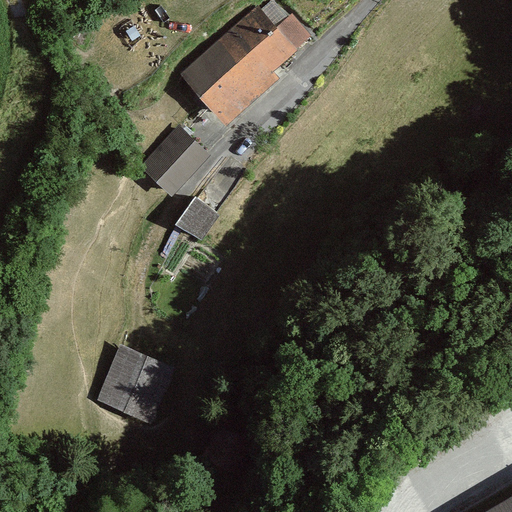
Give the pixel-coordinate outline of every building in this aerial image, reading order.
[(262,0),(250,0),(179,64),(227,117),(277,72),(273,67),(301,42),(262,0)] [(209,146),(178,116),(140,157),(171,186),(209,146)] [(193,193),(176,221),(203,236),(219,208),(193,193)] [(174,359),(120,339),(100,394),(154,413),(174,359)] [(251,434),(218,421),(206,453),(238,466),(251,434)] [(511,511),(511,491),(473,511),(511,511)]
